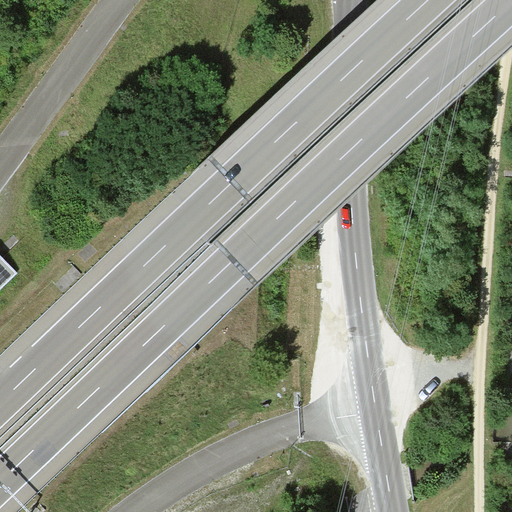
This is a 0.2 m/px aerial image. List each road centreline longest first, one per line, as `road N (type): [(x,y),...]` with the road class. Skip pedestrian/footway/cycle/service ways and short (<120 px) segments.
road 1 (motorway): [(0,474),(511,4)]
road 2 (motorway): [(431,0),(0,397)]
road 3 (tertiary): [(352,0),(356,258),(393,511)]
road 4 (track): [(511,49),(474,374)]
road 5 (track): [(474,374),(475,511)]
